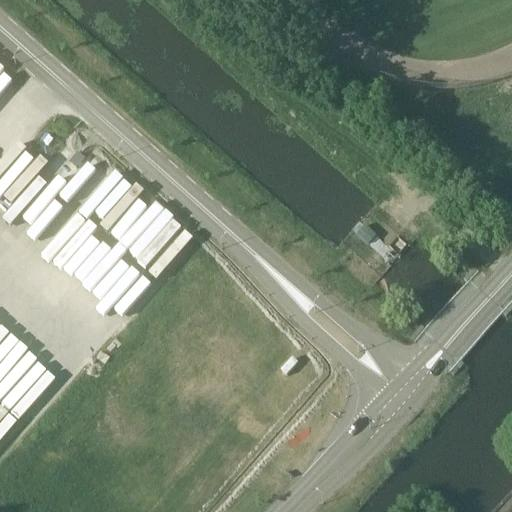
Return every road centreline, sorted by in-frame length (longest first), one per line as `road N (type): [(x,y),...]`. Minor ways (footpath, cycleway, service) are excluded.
road 1 (tertiary): [(0,28),(284,284)]
road 2 (secondary): [(384,397),(275,511)]
road 3 (secondary): [(302,511),(412,404)]
road 4 (tertiary): [(404,377),(323,305),(284,284)]
road 5 (tertiary): [(284,284),(303,320),(384,397)]
